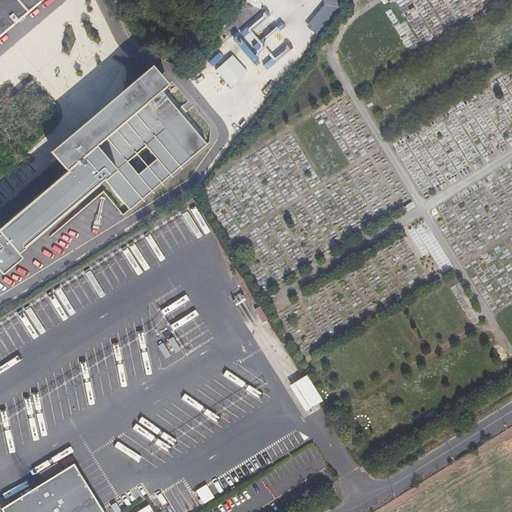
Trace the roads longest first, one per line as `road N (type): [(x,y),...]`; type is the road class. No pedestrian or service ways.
road 1 (unknown): [(93,422),(123,471),(144,480),(284,395)]
road 2 (residential): [(348,511),(511,411)]
